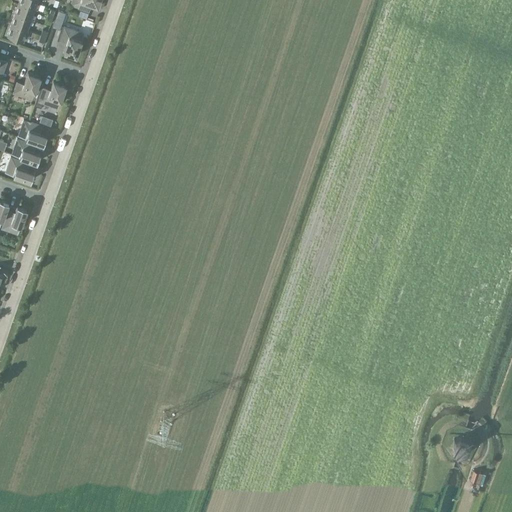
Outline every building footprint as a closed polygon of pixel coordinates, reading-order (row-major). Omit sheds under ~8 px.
[(34,9),(37,10),(39,4),(36,3),(37,0),(19,0),(18,3),(34,9)] [(77,9),(88,13),(91,4),(97,6),(99,0),(71,0),(70,4),(78,7),(77,9)] [(30,20),(33,21),(35,15),(32,14),(34,9),(18,3),(15,14),(31,19),(30,20)] [(11,25),(16,26),(27,30),(30,20),(31,19),(15,14),(11,25)] [(7,36),(23,41),(25,35),(28,36),(30,31),(27,30),(16,26),(11,25),(7,36)] [(63,52),(75,56),(83,33),(62,25),(57,40),(66,43),(63,52)] [(13,93),(32,99),(40,76),(28,72),(24,83),(17,81),(13,93)] [(43,103),(57,108),(65,85),(53,81),(50,89),(41,86),(34,105),(41,108),(43,103)] [(18,135),(43,144),(46,135),(40,133),(43,125),(31,121),(31,122),(24,119),(18,135)] [(11,154),(36,163),(40,153),(33,151),(36,144),(25,140),(17,138),(11,154)] [(27,169),(30,162),(19,158),(18,159),(11,156),(5,172),(30,181),(33,172),(27,169)] [(1,228),(17,233),(18,234),(26,209),(17,205),(15,212),(7,209),(3,220),(4,220),(1,228)] [(455,452),(463,455),(469,451),(472,443),(469,438),(462,436),(455,439),(453,446),(455,452)] [(471,481),(480,483),(483,474),(474,471),(471,481)]
